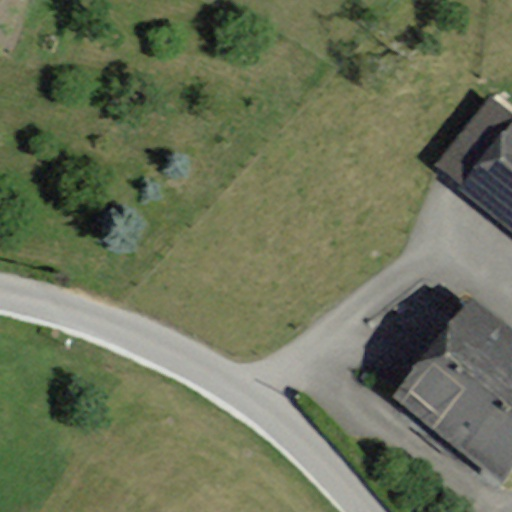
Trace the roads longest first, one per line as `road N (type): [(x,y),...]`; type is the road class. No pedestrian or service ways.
road 1 (residential): [(363,511),(273,415),(177,353),(0,290)]
road 2 (unknown): [(273,415),(303,360),(461,226)]
